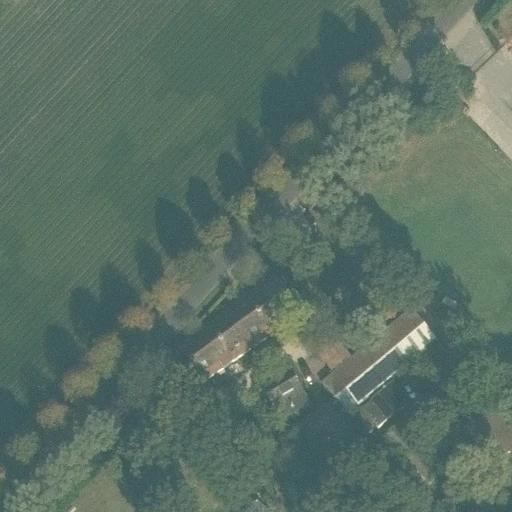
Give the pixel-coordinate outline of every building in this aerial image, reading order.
[(201,389),(281,329),(300,315),(273,279),(174,354),(201,389)] [(411,313),(321,385),(346,415),(435,343),(411,313)] [(288,369),(259,386),(274,412),(303,395),(288,369)] [(378,431),(410,404),(393,384),(370,403),(371,404),(362,412),(378,431)] [(511,453),(511,411),(494,390),(456,420),(494,468),(511,453)] [(401,423),(382,443),(378,447),(425,492),(449,468),(402,422),(401,423)] [(346,445),(361,466),(347,476),(357,495),(388,468),(361,434),(346,445)] [(254,511),(261,506),(256,501),(244,511),(254,511)]
